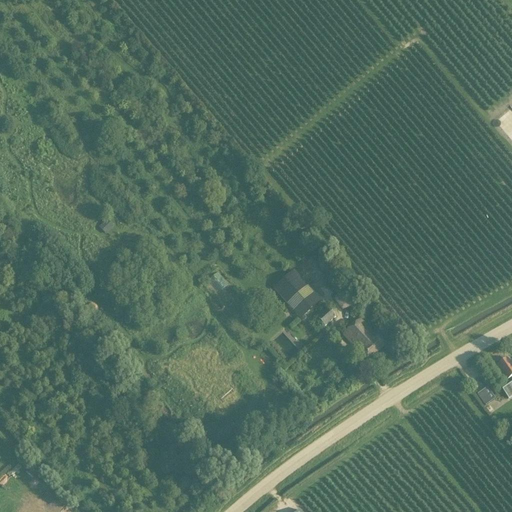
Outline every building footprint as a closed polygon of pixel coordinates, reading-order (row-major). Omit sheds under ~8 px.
[(99,226),(106,234),(114,226),(108,218),(99,226)] [(293,270),(271,290),(299,321),(321,301),(293,270)] [(215,275),(209,279),(218,293),(225,288),(215,275)] [(334,301),(342,311),(354,307),(353,293),(341,290),(334,301)] [(362,319),(372,310),(365,303),(356,311),(362,319)] [(335,318),(328,309),(317,319),(325,328),(335,318)] [(384,342),(378,336),(377,337),(375,334),(374,335),(361,320),(344,335),(367,361),(385,345),(384,342)] [(287,362),(299,349),(282,332),(270,344),(287,362)] [(511,366),(507,360),(497,367),(507,381),(507,382),(507,381),(510,386),(502,391),(508,400),(511,397),(511,366)] [(477,395),(485,406),(494,400),(486,389),(477,395)]
